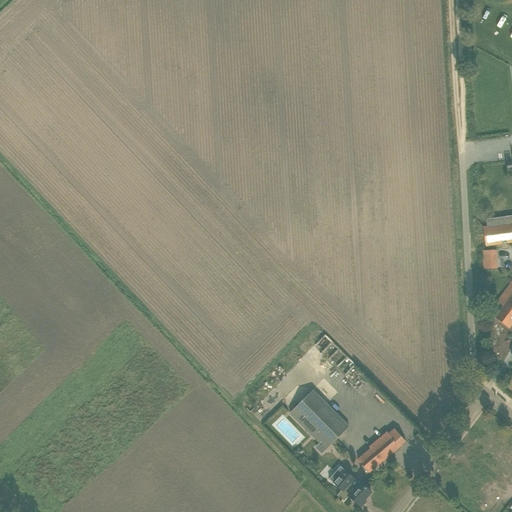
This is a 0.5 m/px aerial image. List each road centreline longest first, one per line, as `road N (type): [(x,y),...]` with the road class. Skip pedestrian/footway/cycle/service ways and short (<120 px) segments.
road 1 (unclassified): [(481,394),(461,146)]
road 2 (track): [(461,146),(454,0)]
road 3 (residential): [(394,511),(481,394)]
